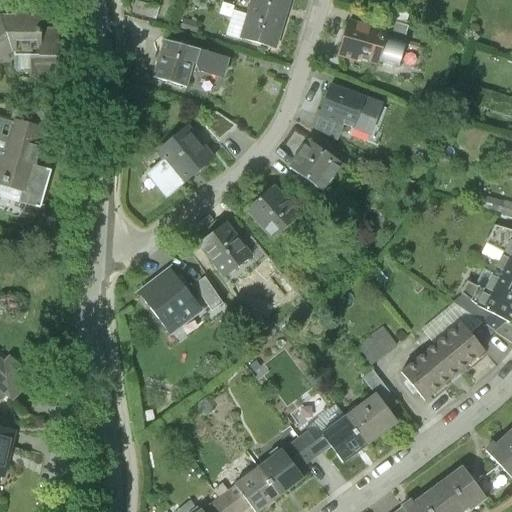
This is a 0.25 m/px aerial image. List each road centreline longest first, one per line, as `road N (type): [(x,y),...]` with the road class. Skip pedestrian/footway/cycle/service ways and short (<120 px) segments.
road 1 (residential): [(321,0),(288,111),(262,151),(151,240),(102,247)]
road 2 (residential): [(100,0),(108,101),(102,247)]
road 3 (residential): [(511,375),(338,511)]
road 4 (residential): [(98,327),(82,329),(45,511)]
road 5 (residential): [(98,327),(120,511)]
